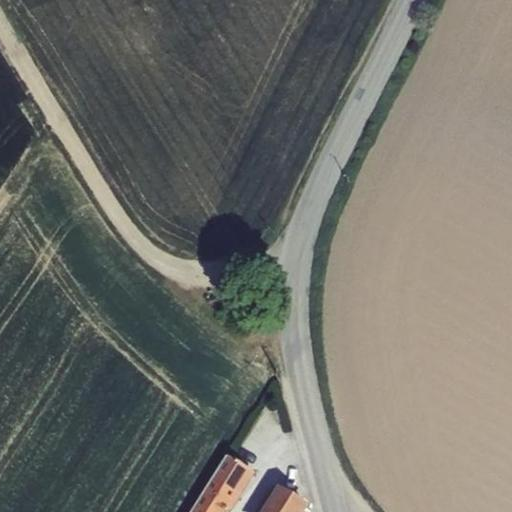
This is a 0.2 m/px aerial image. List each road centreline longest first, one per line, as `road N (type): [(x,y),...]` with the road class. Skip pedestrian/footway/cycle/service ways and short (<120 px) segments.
road 1 (tertiary): [(334,511),(297,360),(299,246),(324,177),(412,0)]
road 2 (track): [(296,268),(194,273),(153,258),(100,194),(0,18)]
